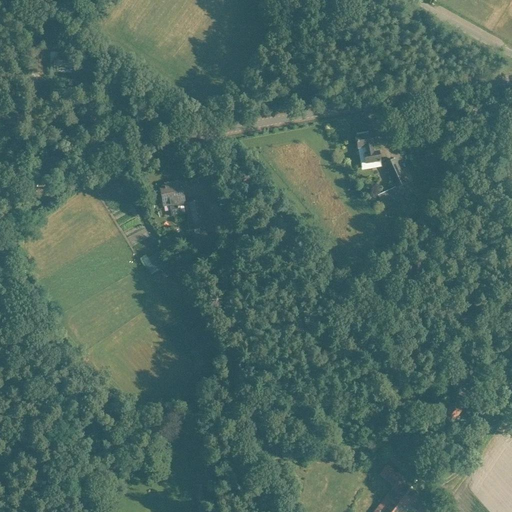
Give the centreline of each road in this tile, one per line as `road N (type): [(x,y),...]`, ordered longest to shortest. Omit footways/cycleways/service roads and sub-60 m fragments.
road 1 (tertiary): [(0,166),(511,81)]
road 2 (unknown): [(494,82),(471,267),(496,360),(492,404),(466,453),(424,481)]
